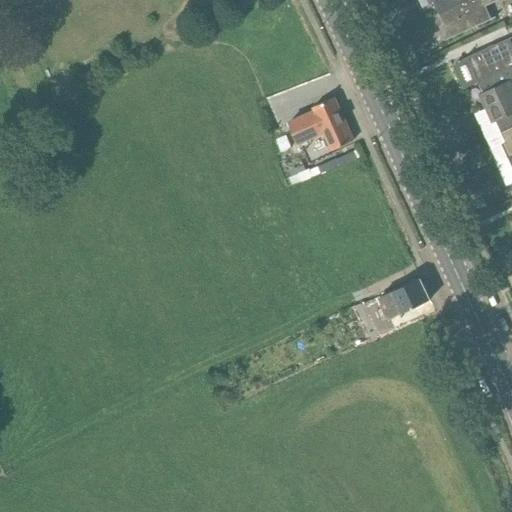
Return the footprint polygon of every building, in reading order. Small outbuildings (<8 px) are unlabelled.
[(431,0),(438,14),(468,0),(431,0)] [(468,0),(438,14),(449,39),(496,18),(495,17),(491,19),(485,6),(499,0),(468,0)] [(479,82),(511,67),(511,45),(510,40),(511,38),(511,36),(468,59),(479,82)] [(490,107),(511,96),(511,67),(479,82),(490,107)] [(501,131),(511,126),(511,96),(490,107),(501,131)] [(332,150),(354,140),(335,98),(313,107),(315,112),(289,123),(299,145),(325,133),(327,139),(332,150)] [(511,155),(511,126),(501,131),(511,155)] [(395,330),(390,319),(430,300),(420,278),(362,305),(377,338),(395,330)]
